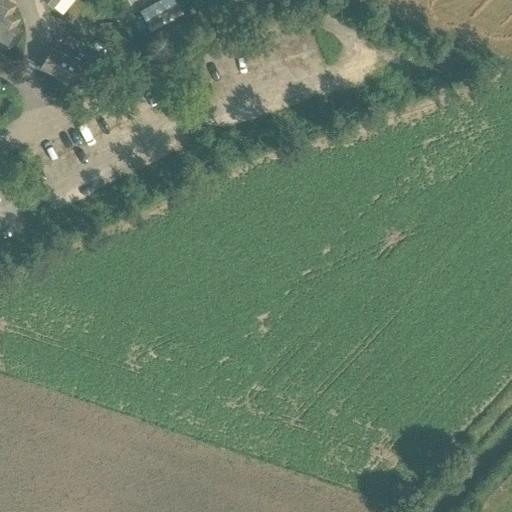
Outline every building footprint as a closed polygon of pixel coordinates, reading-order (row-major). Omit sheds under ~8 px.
[(0,0),(0,45),(11,52),(22,32),(14,27),(18,19),(10,14),(14,6),(2,0),(0,0)] [(62,16),(75,0),(43,0),(43,1),(62,16)] [(135,0),(130,6),(140,13),(151,0),(135,0)] [(185,14),(179,2),(162,9),(158,1),(140,9),(150,30),(185,14)] [(52,46),(40,68),(86,93),(98,71),(52,46)]
